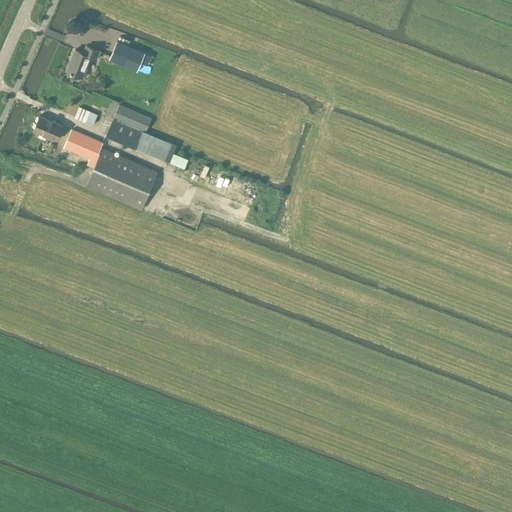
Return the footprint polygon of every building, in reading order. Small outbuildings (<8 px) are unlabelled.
[(118,40),(110,59),(137,71),(145,52),(118,40)] [(87,46),(84,52),(75,49),(66,70),(82,77),(91,56),(96,59),(99,51),(87,46)] [(146,131),(152,118),(118,103),(113,116),(146,131)] [(90,111),(79,106),(74,117),(85,122),(93,125),(98,114),(90,111)] [(62,125),(39,115),(33,130),(56,140),(62,125)] [(136,147),(142,131),(112,119),(105,135),(135,148),(136,147)] [(93,167),(86,185),(141,209),(158,171),(101,147),(103,142),(71,128),(63,147),(89,158),(96,161),(93,167)] [(142,131),(136,147),(165,159),(172,143),(142,130),(142,131)] [(184,167),(188,158),(169,151),(166,160),(184,167)] [(89,158),(87,164),(93,167),(96,161),(89,158)]
